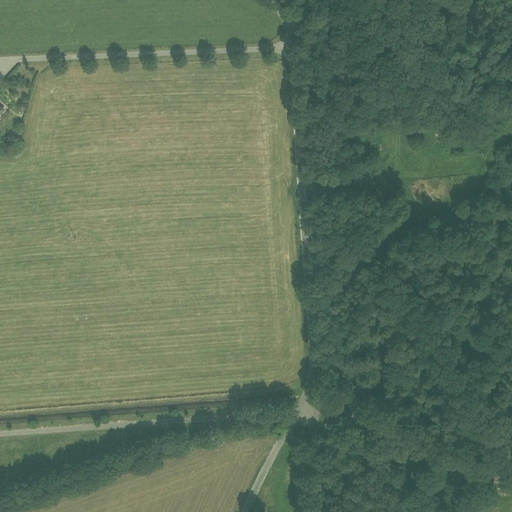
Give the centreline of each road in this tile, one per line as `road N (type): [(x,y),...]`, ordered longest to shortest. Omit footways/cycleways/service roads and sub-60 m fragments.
road 1 (unclassified): [(312,403),(300,79),(290,28)]
road 2 (track): [(511,471),(498,479),(342,405),(312,403)]
road 3 (track): [(300,79),(504,135)]
road 4 (unclassified): [(248,511),(312,403)]
